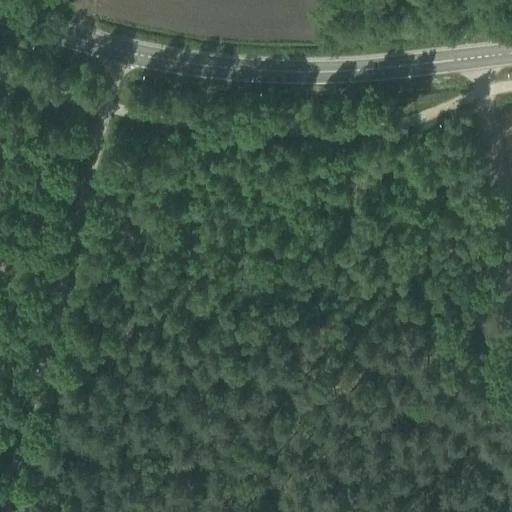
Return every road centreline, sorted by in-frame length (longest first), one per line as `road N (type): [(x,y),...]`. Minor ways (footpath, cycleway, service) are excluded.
road 1 (secondary): [(115,52),(228,69),(356,70),(511,53)]
road 2 (unclassified): [(0,258),(58,273),(115,52)]
road 3 (track): [(0,511),(58,273)]
road 4 (track): [(511,238),(480,57)]
road 5 (secondary): [(115,52),(0,13)]
